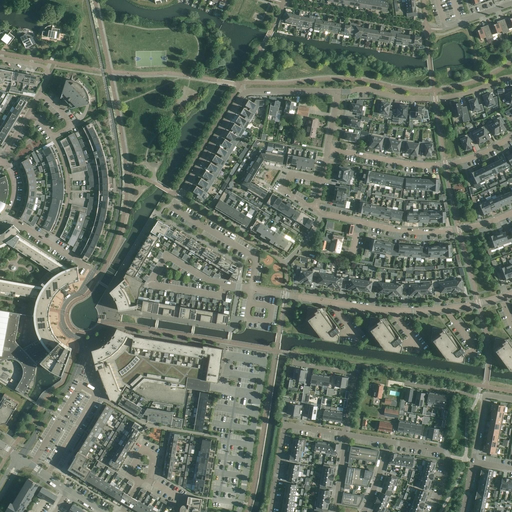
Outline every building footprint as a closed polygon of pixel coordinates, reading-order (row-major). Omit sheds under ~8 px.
[(406,8),(407,17),(417,16),(416,7),(406,8)] [(286,23),(290,24),(291,24),(293,15),(287,13),(286,16),(284,16),(282,20),(285,22),(285,23),(286,23)] [(302,29),(303,27),(305,17),(300,16),(301,14),(298,13),(297,16),(299,16),(297,26),(296,27),(302,29)] [(296,26),(297,26),(299,16),(297,16),(293,15),(291,24),(290,24),(290,25),(291,25),(292,24),(296,25),(296,26)] [(309,29),(309,26),(311,19),(312,19),(312,16),(310,16),(309,18),(305,17),(303,27),(303,28),(303,27),(308,28),(308,29),(309,29)] [(502,20),(506,33),(510,32),(509,29),(511,27),(511,22),(511,19),(507,20),(507,18),(502,20)] [(327,31),(331,32),(332,32),(334,23),(329,22),(330,20),(326,19),(326,22),(328,22),(326,31),(325,31),(325,32),(326,32),(327,31)] [(494,25),(497,33),(502,31),(503,34),(506,33),(502,20),(497,22),(498,24),(494,25)] [(321,30),(325,31),(326,31),(328,22),(326,22),(322,21),(320,30),(319,30),(319,31),(320,31),(321,30)] [(338,33),(343,34),(344,34),(345,25),(341,24),(341,22),(338,21),(338,24),(339,24),(338,33),(337,33),(337,34),(338,34),(338,33)] [(332,32),(337,33),(338,33),(339,24),(338,24),(334,23),(332,32),(331,32),(331,33),(332,33),(332,32)] [(350,36),(350,34),(351,26),(352,26),(353,24),(350,23),(350,26),(345,25),(344,34),(343,34),(343,35),(344,35),(344,34),(349,35),(349,36),(350,36)] [(486,26),(490,39),(493,38),(492,35),(497,33),(494,25),(491,26),(490,24),(486,26)] [(53,28),(53,25),(53,26),(51,26),(49,26),(47,27),(46,28),(44,30),(44,31),(43,31),(42,36),(43,36),(43,38),(50,38),(51,37),(58,39),(60,29),(53,28)] [(490,39),(486,26),(481,28),(481,30),(478,31),(478,32),(477,32),(476,32),(477,34),(478,36),(480,36),(481,39),(486,37),(487,40),(490,39)] [(367,39),(368,29),(370,30),(370,27),(367,27),(367,29),(362,28),(361,37),(361,38),(366,38),(366,39),(367,39)] [(379,42),(379,41),(380,31),(382,32),(382,29),(379,29),(379,31),(374,30),(373,40),(378,41),(379,42)] [(9,45),(15,37),(10,33),(11,31),(10,32),(9,31),(7,31),(5,31),(3,32),(2,33),(1,32),(0,33),(0,39),(3,41),(4,41),(9,45)] [(390,44),(391,41),(392,34),(393,34),(393,31),(391,31),(390,33),(386,32),(384,42),(385,42),(390,43),(390,44)] [(408,46),(408,45),(409,36),(411,36),(411,34),(408,33),(408,36),(403,35),(402,44),(403,44),(407,45),(407,46),(408,46)] [(36,44),(33,38),(34,37),(33,37),(31,36),(30,35),(28,34),(26,35),(25,34),(21,36),(21,37),(20,38),(23,42),(24,42),(27,48),(36,44)] [(420,48),(420,49),(424,49),(423,41),(421,41),(421,37),(415,37),(414,46),(419,47),(420,48)] [(0,83),(4,81),(5,82),(11,83),(13,72),(7,71),(0,69),(0,83)] [(37,77),(31,76),(29,85),(37,87),(40,82),(36,81),(37,77)] [(77,82),(76,81),(74,81),(72,80),(71,80),(69,80),(67,80),(62,97),(73,108),(90,103),(90,102),(90,101),(90,100),(90,99),(89,98),(89,97),(89,96),(89,95),(88,93),(87,92),(87,91),(86,89),(85,89),(84,88),(83,86),(82,85),(81,84),(80,84),(79,83),(77,82)] [(498,106),(497,97),(492,99),(490,93),(483,96),(487,107),(492,105),(493,108),(498,106)] [(21,99),(18,104),(25,108),(28,103),(26,102),(29,97),(22,96),(20,99),(21,99)] [(478,105),(476,99),(475,99),(475,98),(470,99),(470,100),(469,101),(472,111),(476,110),(477,113),(483,111),(481,104),(478,105)] [(251,108),(249,111),(254,114),(259,106),(264,106),(265,105),(265,100),(256,100),(254,103),(249,100),(246,105),(251,108)] [(270,110),(269,115),(275,116),(276,113),(281,114),(282,107),(279,106),(280,102),(276,101),(275,103),(271,102),(270,110)] [(356,116),(363,117),(364,111),(361,110),(362,106),(363,102),(361,101),(357,101),(356,105),(351,104),(350,105),(350,107),(351,108),(350,111),(357,112),(356,116)] [(22,112),(25,108),(18,104),(16,102),(13,107),(15,108),(22,112)] [(297,114),(298,106),(295,106),(296,103),(287,102),(285,113),(293,115),(294,113),(296,113),(296,114),(297,114)] [(379,114),(385,114),(384,117),(390,119),(392,112),(388,111),(390,104),(386,104),(387,103),(382,102),(381,105),(379,105),(378,110),(380,110),(379,114)] [(461,108),(460,103),(452,105),(453,109),(451,109),(452,113),(454,113),(455,118),(463,116),(463,118),(463,122),(470,120),(466,107),(462,108),(461,108)] [(397,115),(393,115),(392,122),(398,123),(399,117),(406,118),(407,106),(406,106),(406,105),(401,104),(401,106),(400,105),(399,110),(397,110),(397,115)] [(429,119),(427,110),(424,110),(424,108),(421,107),(421,106),(416,106),(416,112),(410,112),(409,119),(414,119),(414,118),(421,119),(421,115),(423,115),(423,116),(424,119),(428,119),(429,119)] [(298,114),(307,116),(309,109),(299,107),(298,114)] [(15,108),(12,113),(19,117),(22,112),(15,108)] [(250,122),(254,114),(249,111),(244,108),(241,113),(246,116),(244,119),(250,122)] [(16,122),(19,117),(12,113),(10,112),(7,116),(16,122)] [(493,120),(501,133),(506,130),(505,128),(502,124),(504,122),(503,120),(505,119),(503,116),(503,117),(502,116),(501,117),(500,114),(497,116),(498,118),(493,120)] [(14,126),(16,122),(7,116),(5,121),(14,126)] [(245,130),(250,122),(244,119),(239,116),(236,121),(241,124),(240,126),(245,130)] [(307,126),(316,128),(318,120),(308,118),(308,121),(307,121),(306,124),(307,124),(307,126)] [(351,126),(351,127),(355,128),(355,127),(359,128),(360,120),(349,118),(347,125),(351,126)] [(501,133),(493,120),(493,121),(494,123),(489,126),(488,124),(485,125),(489,131),(491,130),(495,135),(495,134),(496,136),(501,133)] [(11,131),(14,126),(5,121),(2,125),(11,131)] [(240,137),(245,130),(240,126),(235,123),(231,129),(237,132),(235,134),(240,137)] [(87,134),(95,130),(93,126),(91,124),(83,128),(87,134)] [(8,135),(11,131),(2,125),(0,128),(0,130),(1,131),(8,135)] [(489,131),(485,125),(477,130),(484,142),(489,140),(488,139),(489,138),(486,133),(489,131)] [(316,128),(307,126),(305,136),(314,138),(316,128)] [(95,130),(87,134),(89,140),(98,137),(97,134),(95,130)] [(484,142),(477,130),(469,134),(472,140),(475,139),(478,144),(479,145),(484,142)] [(1,131),(0,133),(0,136),(5,140),(8,135),(1,131)] [(235,145),(240,137),(235,134),(230,131),(227,136),(232,140),(230,142),(235,145)] [(355,141),(356,135),(345,132),(344,136),(345,137),(345,139),(349,140),(349,141),(353,142),(354,141),(355,141)] [(370,148),(375,149),(378,135),(369,133),(367,140),(370,140),(369,146),(370,146),(370,148)] [(74,134),(60,141),(62,144),(63,145),(64,148),(78,141),(74,134)] [(385,143),(387,136),(387,134),(384,134),(383,136),(378,135),(375,149),(381,150),(381,148),(382,143),(385,143)] [(472,140),(469,134),(464,136),(465,138),(460,140),(462,145),(464,145),(466,150),(471,148),(471,147),(469,141),(472,140)] [(392,152),(395,138),(387,136),(385,143),(388,144),(387,149),(387,151),(392,152)] [(98,137),(89,140),(92,146),(101,143),(99,139),(98,137)] [(395,138),(392,152),(398,153),(398,152),(399,152),(400,146),(403,147),(405,138),(404,140),(398,139),(398,141),(395,140),(396,138),(395,138)] [(405,138),(403,147),(406,147),(405,153),(406,153),(406,154),(412,155),(413,143),(413,141),(407,140),(408,138),(405,138)] [(231,153),(235,145),(230,142),(225,139),(222,144),(227,147),(225,150),(231,153)] [(422,140),(422,142),(422,149),(425,149),(425,155),(425,157),(431,156),(431,155),(431,151),(433,151),(433,144),(431,144),(431,142),(425,142),(425,140),(422,140)] [(78,141),(64,148),(65,150),(66,152),(67,154),(81,149),(78,141)] [(413,143),(412,155),(417,156),(417,154),(418,149),(422,149),(422,142),(419,142),(419,144),(413,143)] [(101,143),(92,146),(94,152),(102,150),(102,147),(101,143)] [(54,148),(52,146),(43,151),(46,157),(56,152),(54,150),(54,148)] [(226,161),(231,153),(225,150),(220,147),(217,152),(222,155),(221,158),(226,161)] [(81,149),(67,154),(67,156),(68,159),(69,161),(84,157),(81,149)] [(102,150),(94,152),(96,159),(105,156),(104,152),(103,152),(102,150)] [(270,162),(272,153),(272,152),(266,150),(265,154),(261,153),(264,159),(268,160),(267,162),(270,162)] [(57,155),(56,152),(46,157),(48,162),(58,159),(57,156),(57,155)] [(252,160),(254,161),(262,166),(264,164),(262,162),(264,159),(261,153),(259,157),(255,154),(252,160)] [(221,169),(226,161),(221,158),(216,155),(212,160),(218,163),(216,166),(221,169)] [(105,156),(96,159),(97,165),(106,163),(105,161),(106,160),(105,156)] [(71,167),(71,169),(75,168),(78,167),(82,166),(86,165),(84,157),(69,161),(70,164),(71,167)] [(499,161),(504,170),(509,168),(504,158),(500,160),(501,161),(499,161)] [(23,167),(23,169),(32,165),(28,159),(21,164),(22,166),(23,167)] [(59,161),(58,159),(48,162),(50,168),(60,165),(59,162),(59,161)] [(309,159),(306,169),(313,171),(315,160),(309,159)] [(251,166),(259,171),(262,166),(254,161),(251,166)] [(494,163),(499,173),(504,170),(499,161),(498,162),(497,162),(494,163)] [(216,177),(221,169),(216,166),(211,162),(208,168),(213,171),(211,173),(216,177)] [(106,163),(97,165),(98,171),(108,170),(107,165),(106,166),(106,163)] [(489,166),(494,175),(499,173),(494,163),(491,165),(489,166)] [(25,173),(25,174),(34,171),(32,165),(23,169),(24,171),(25,173)] [(61,168),(60,165),(50,168),(52,174),(62,172),(62,170),(61,168)] [(247,171),(256,176),(259,171),(251,166),(247,171)] [(338,174),(348,176),(349,171),(351,172),(352,168),(345,166),(344,168),(339,167),(338,174)] [(484,168),(490,179),(489,177),(494,175),(489,166),(488,167),(488,166),(484,168)] [(480,171),(485,181),(490,179),(484,168),(481,169),(481,170),(480,171)] [(212,184),(216,177),(211,173),(206,170),(203,176),(208,179),(207,181),(206,181),(212,184)] [(256,176),(247,171),(244,176),(246,178),(242,184),(250,182),(252,178),(254,179),(256,176)] [(474,172),(480,184),(485,181),(480,171),(478,171),(475,172),(474,172)] [(62,173),(62,172),(52,174),(53,180),(63,178),(63,176),(62,173)] [(480,184),(474,172),(469,174),(471,178),(470,178),(471,181),(472,181),(475,186),(480,184)] [(348,176),(338,174),(337,180),(347,182),(348,176)] [(3,207),(4,206),(5,204),(7,199),(8,194),(9,190),(8,185),(8,181),(6,176),(0,178),(0,211),(1,210),(2,209),(1,209),(2,209),(2,208),(3,208),(3,207)] [(207,192),(212,184),(206,181),(207,181),(201,178),(198,183),(203,186),(202,189),(207,192)] [(250,182),(242,184),(249,188),(247,191),(252,194),(253,193),(258,184),(255,183),(254,185),(250,182)] [(258,196),(263,188),(258,184),(253,193),(258,196)] [(335,195),(348,198),(349,194),(348,194),(350,187),(342,185),(341,188),(336,187),(335,192),(335,195)] [(202,200),(207,192),(202,189),(197,186),(194,191),(199,194),(197,197),(202,200)] [(263,188),(258,196),(263,199),(268,191),(263,188)] [(272,206),(278,197),(273,193),(267,203),(272,206)] [(506,205),(501,194),(496,196),(501,207),(506,205)] [(511,203),(507,194),(502,196),(502,194),(501,194),(506,205),(511,203)] [(348,201),(348,198),(335,195),(334,198),(333,198),(332,203),(338,204),(338,207),(336,207),(345,209),(346,201),(348,201)] [(501,207),(496,196),(496,195),(491,197),(492,198),(491,198),(496,209),(501,207)] [(277,209),(283,200),(278,197),(272,206),(277,209)] [(496,209),(491,198),(486,201),(491,211),(496,209)] [(220,211),(226,203),(220,200),(215,208),(220,211)] [(281,212),(287,202),(283,200),(277,209),(281,212)] [(363,214),(366,202),(360,201),(359,206),(358,209),(359,209),(358,212),(363,214)] [(491,211),(486,201),(481,203),(486,214),(486,213),(491,211)] [(25,206),(24,207),(33,210),(35,204),(26,202),(26,204),(25,206)] [(286,214),(292,205),(287,202),(281,212),(286,214)] [(226,203),(220,211),(226,215),(231,206),(226,203)] [(486,214),(481,203),(482,204),(477,206),(478,210),(479,213),(480,212),(481,216),(486,214)] [(62,207),(62,206),(52,204),(50,210),(60,212),(61,210),(62,207)] [(232,204),(231,206),(226,215),(231,218),(236,209),(233,207),(234,205),(232,204)] [(291,218),(297,208),(292,205),(286,214),(291,218)] [(23,211),(22,212),(30,216),(33,210),(24,207),(24,209),(23,211)] [(107,208),(98,207),(97,214),(106,215),(107,211),(107,208)] [(296,220),(301,211),(297,208),(291,218),(296,220)] [(236,209),(231,218),(236,221),(241,212),(236,209)] [(60,214),(60,212),(50,210),(48,215),(58,219),(59,216),(60,214)] [(70,214),(69,216),(69,217),(83,222),(86,214),(82,213),(78,212),(75,211),(71,210),(70,212),(70,214)] [(300,223),(306,214),(301,211),(296,220),(300,223)] [(21,215),(19,217),(27,222),(30,216),(22,212),(22,213),(21,215)] [(241,212),(236,221),(241,224),(246,215),(241,212)] [(106,215),(97,214),(96,220),(104,222),(105,220),(106,220),(106,215)] [(304,226),(310,216),(306,214),(300,223),(304,226)] [(57,222),(58,219),(48,215),(46,221),(56,225),(56,224),(57,222)] [(246,215),(241,224),(246,227),(251,219),(246,215)] [(310,216),(304,226),(309,229),(315,219),(310,216)] [(81,230),(83,222),(69,217),(68,219),(68,222),(67,224),(81,230)] [(502,226),(510,222),(508,218),(499,222),(502,226)] [(104,222),(96,220),(94,226),(103,229),(104,225),(104,222)] [(158,220),(158,221),(148,237),(157,242),(156,242),(157,242),(162,234),(165,236),(165,235),(170,227),(158,220)] [(255,233),(261,223),(256,220),(251,230),(255,233)] [(55,228),(56,225),(46,221),(43,227),(52,232),(53,230),(54,229),(55,228)] [(260,235),(266,226),(261,223),(255,233),(260,235)] [(77,237),(81,230),(67,224),(65,227),(65,228),(64,231),(77,237)] [(0,291),(36,298),(38,298),(36,302),(36,303),(36,305),(35,307),(35,309),(35,311),(35,312),(34,316),(35,322),(36,326),(37,330),(37,331),(39,336),(40,339),(38,340),(23,349),(16,341),(20,314),(21,314),(20,314),(0,310),(0,363),(1,363),(3,361),(5,360),(8,359),(10,359),(13,359),(16,360),(18,361),(20,363),(22,365),(23,368),(23,371),(23,373),(23,376),(22,379),(16,389),(15,389),(24,394),(34,377),(35,375),(37,364),(41,361),(41,362),(43,363),(47,366),(52,370),(57,372),(62,375),(70,354),(69,353),(70,351),(71,348),(70,348),(68,347),(67,346),(65,345),(64,345),(63,343),(62,343),(58,339),(57,338),(54,333),(53,332),(51,327),(51,326),(50,320),(49,319),(49,315),(49,313),(50,309),(50,307),(51,305),(53,300),(56,295),(57,294),(61,290),(62,289),(66,286),(67,285),(72,283),(73,282),(80,281),(79,272),(78,266),(73,267),(71,268),(68,268),(17,235),(18,234),(20,232),(13,225),(8,230),(5,232),(1,234),(0,234),(0,291)] [(103,229),(94,226),(92,232),(100,235),(101,233),(102,233),(103,229)] [(265,238),(270,229),(266,226),(260,235),(265,238)] [(165,235),(170,238),(175,230),(170,227),(165,235)] [(269,241),(275,232),(270,229),(265,238),(269,241)] [(170,238),(175,241),(180,233),(175,230),(170,238)] [(69,243),(73,246),(77,237),(64,231),(63,233),(61,235),(60,237),(65,241),(68,237),(68,236),(72,238),(71,239),(69,243)] [(100,235),(92,232),(89,238),(98,242),(100,238),(99,238),(100,235)] [(274,244),(279,234),(275,232),(269,241),(274,244)] [(499,234),(503,246),(503,244),(511,241),(509,236),(506,237),(505,232),(503,233),(503,232),(499,234)] [(175,241),(180,244),(185,236),(180,233),(175,241)] [(279,247),(285,238),(279,234),(274,244),(279,247)] [(332,240),(332,243),(342,245),(343,237),(330,234),(329,238),(331,239),(331,240),(332,240)] [(494,235),(498,248),(503,246),(499,234),(495,235),(495,236),(494,236),(494,235)] [(498,248),(494,235),(488,237),(489,241),(488,241),(489,245),(490,244),(491,248),(487,250),(489,255),(492,254),(491,250),(498,248)] [(180,244),(185,248),(190,239),(185,236),(180,244)] [(153,247),(156,242),(157,242),(148,237),(145,242),(153,247)] [(98,242),(89,238),(86,244),(95,248),(96,246),(98,242)] [(284,250),(289,240),(285,238),(279,247),(284,250)] [(185,248),(190,251),(195,243),(190,239),(185,248)] [(374,253),(377,240),(371,239),(370,243),(369,243),(369,246),(370,246),(369,249),(365,248),(364,256),(368,257),(369,252),(374,253)] [(289,240),(284,250),(288,253),(294,243),(289,240)] [(377,240),(374,253),(380,254),(382,242),(381,242),(381,241),(377,240)] [(150,252),(153,247),(145,242),(142,247),(150,252)] [(382,242),(380,254),(385,255),(388,242),(384,242),(382,242)] [(388,242),(385,255),(386,256),(386,254),(395,256),(396,250),(393,249),(394,244),(392,244),(392,243),(388,242)] [(190,251),(196,254),(201,246),(195,243),(190,251)] [(342,245),(332,243),(330,251),(340,253),(342,245)] [(95,248),(86,244),(83,250),(92,255),(94,251),(93,250),(95,248)] [(396,250),(395,256),(398,256),(398,258),(404,258),(405,245),(401,245),(399,245),(399,250),(396,250)] [(196,254),(201,257),(206,249),(201,246),(196,254)] [(417,246),(416,257),(425,258),(425,252),(422,252),(422,247),(420,247),(420,246),(417,246)] [(425,252),(425,258),(425,260),(434,259),(434,246),(430,246),(430,247),(428,247),(428,252),(425,252)] [(147,257),(150,252),(142,247),(139,252),(147,257)] [(201,257),(206,260),(211,252),(206,249),(201,257)] [(92,255),(83,250),(80,256),(88,260),(89,258),(90,259),(92,255)] [(144,262),(147,257),(139,252),(136,257),(144,262)] [(206,260),(211,263),(216,255),(211,252),(206,260)] [(211,263),(216,266),(221,258),(216,255),(211,263)] [(141,267),(144,262),(136,257),(133,262),(141,267)] [(216,266),(221,269),(226,261),(221,258),(216,266)] [(221,269),(226,272),(231,264),(226,261),(221,269)] [(138,272),(141,267),(133,262),(130,267),(138,272)] [(236,267),(231,264),(226,272),(231,275),(232,276),(236,267)] [(138,272),(130,267),(127,273),(135,278),(138,272)] [(239,269),(236,267),(232,276),(231,275),(229,280),(237,281),(239,269)] [(305,283),(307,269),(302,268),(302,267),(298,267),(296,274),(300,274),(299,281),(305,282),(304,283),(305,283)] [(509,278),(505,267),(499,269),(500,273),(499,274),(501,277),(502,276),(503,280),(509,278)] [(307,269),(305,283),(311,284),(312,276),(315,277),(316,270),(313,269),(312,271),(307,271),(307,269)] [(316,270),(315,277),(319,277),(318,283),(320,284),(323,285),(323,284),(325,274),(320,273),(320,270),(316,270)] [(138,300),(139,291),(140,289),(141,287),(143,283),(126,273),(124,278),(125,279),(110,292),(111,293),(114,297),(115,298),(117,303),(117,304),(119,310),(119,311),(137,308),(138,300)] [(337,273),(334,287),(335,288),(335,287),(340,288),(341,281),(345,282),(346,275),(342,274),(337,273)] [(353,291),(355,276),(350,276),(350,275),(346,275),(345,282),(348,282),(347,289),(353,290),(353,291)] [(375,287),(376,279),(370,279),(370,281),(366,280),(364,291),(364,292),(368,292),(370,292),(371,286),(375,287)] [(376,279),(375,287),(378,287),(378,293),(380,293),(380,294),(384,294),(384,293),(385,283),(379,282),(379,280),(376,279)] [(446,292),(444,279),(439,280),(435,280),(436,287),(439,287),(440,293),(443,293),(446,293),(446,292)] [(426,281),(426,294),(427,294),(427,295),(430,295),(430,294),(432,294),(432,288),(436,287),(435,280),(426,281)] [(205,284),(216,290),(218,286),(207,281),(205,284)] [(396,281),(395,296),(395,295),(401,296),(402,289),(405,289),(405,281),(402,281),(402,282),(396,281)] [(405,281),(405,289),(409,289),(409,296),(415,296),(415,282),(409,282),(409,281),(405,281)] [(319,335),(321,339),(322,339),(338,342),(339,341),(339,336),(337,333),(339,331),(336,327),(334,329),(325,317),(319,309),(308,307),(306,320),(318,336),(319,335)] [(397,339),(382,319),(370,317),(368,330),(380,347),(382,346),(385,350),(401,352),(401,351),(402,346),(400,343),(402,341),(399,337),(397,339)] [(134,336),(134,335),(117,328),(117,329),(114,334),(114,335),(110,340),(105,344),(104,345),(99,348),(98,348),(93,350),(92,350),(97,369),(98,369),(100,375),(102,380),(105,388),(106,388),(110,401),(113,400),(116,402),(126,386),(147,398),(185,404),(187,388),(209,392),(211,381),(218,383),(221,363),(224,349),(203,345),(203,348),(198,347),(193,346),(182,344),(177,343),(166,341),(161,341),(156,340),(150,339),(144,338),(134,336)] [(445,330),(444,329),(433,328),(431,341),(443,357),(444,356),(447,360),(463,363),(464,356),(462,353),(464,352),(461,347),(459,349),(445,330)] [(511,346),(507,340),(495,338),(493,351),(505,367),(507,366),(510,370),(511,370),(511,346)] [(316,386),(318,375),(312,374),(310,385),(316,386)] [(346,390),(348,378),(342,377),(342,376),(340,387),(340,389),(346,390)] [(248,386),(253,388),(256,380),(253,379),(251,383),(247,382),(246,383),(248,384),(248,386)] [(381,398),(383,386),(376,384),(376,385),(374,385),(373,389),(375,390),(374,397),(381,398)] [(404,400),(412,402),(414,390),(406,389),(404,400)] [(424,394),(418,392),(415,405),(422,406),(424,394)] [(433,407),(435,393),(429,392),(427,404),(433,405),(432,407),(433,407)] [(441,395),(435,393),(433,407),(438,408),(441,395)] [(7,422),(19,403),(4,394),(3,397),(5,398),(1,405),(0,404),(0,422),(1,424),(7,422)] [(445,407),(447,396),(441,395),(438,408),(439,408),(439,406),(445,407)] [(123,396),(118,404),(141,418),(143,415),(145,416),(148,417),(147,420),(151,421),(151,419),(156,420),(156,421),(163,422),(163,421),(168,422),(168,423),(171,424),(171,426),(182,428),(183,419),(173,417),(173,414),(147,409),(146,410),(123,396)] [(318,413),(318,408),(317,408),(317,407),(310,406),(311,403),(306,402),(304,412),(309,413),(308,418),(315,419),(316,413),(318,413)] [(504,412),(505,406),(506,407),(507,403),(501,402),(500,405),(492,404),(490,410),(491,410),(492,410),(504,412)] [(114,410),(107,406),(107,405),(104,410),(111,415),(114,410)] [(323,419),(329,420),(331,407),(330,409),(325,408),(325,406),(321,405),(320,414),(323,415),(323,419)] [(335,421),(337,408),(331,407),(329,420),(335,421)] [(385,408),(384,415),(397,418),(399,411),(385,408)] [(111,415),(104,410),(101,415),(109,419),(111,415)] [(503,418),(504,413),(504,412),(492,410),(491,416),(503,418)] [(109,419),(101,415),(98,419),(106,424),(109,419)] [(502,424),(503,418),(491,416),(490,422),(502,424)] [(106,424),(98,419),(95,424),(103,428),(106,424)] [(132,427),(140,432),(142,427),(135,422),(132,427)] [(391,431),(392,424),(380,422),(379,430),(391,431)] [(501,430),(502,424),(490,422),(489,428),(501,430)] [(103,428),(95,424),(93,428),(100,433),(103,428)] [(438,439),(440,427),(434,426),(434,428),(432,439),(432,438),(438,439)] [(129,432),(137,436),(140,432),(132,427),(129,432)] [(100,433),(93,428),(90,433),(98,438),(100,433)] [(499,436),(501,430),(489,428),(488,434),(498,436),(499,436)] [(126,436),(134,441),(137,436),(129,432),(126,436)] [(98,438),(90,433),(87,438),(95,442),(98,438)] [(123,441),(131,446),(134,441),(126,436),(123,441)] [(95,442),(87,438),(84,442),(92,447),(95,442)] [(202,445),(211,447),(212,440),(206,439),(206,440),(203,439),(202,445)] [(121,445),(129,450),(131,446),(123,441),(121,445)] [(92,447),(84,442),(81,447),(89,451),(92,447)] [(118,450),(126,455),(129,450),(121,445),(118,450)] [(496,454),(497,448),(496,447),(496,448),(486,446),(486,445),(484,445),(483,451),(491,453),(491,456),(497,458),(497,454),(496,454)] [(89,451),(81,447),(79,451),(78,451),(86,456),(89,451)] [(358,459),(360,448),(351,447),(349,458),(358,459)] [(358,459),(367,461),(369,450),(360,448),(358,459)] [(115,455),(123,459),(126,455),(118,450),(115,455)] [(367,461),(376,462),(378,456),(378,454),(379,451),(369,450),(367,461)] [(85,479),(91,470),(84,466),(84,464),(88,457),(86,456),(78,451),(70,465),(69,466),(70,471),(71,471),(78,475),(78,474),(82,476),(81,477),(85,480),(85,479)] [(112,459),(120,464),(123,459),(115,455),(112,459)] [(120,464),(112,459),(109,464),(117,469),(120,464)] [(434,469),(436,463),(430,462),(430,460),(426,460),(425,466),(434,469)] [(333,475),(334,469),(329,468),(329,465),(324,464),(322,473),(333,475)] [(434,474),(433,474),(434,469),(425,466),(422,466),(421,471),(422,471),(434,474)] [(358,477),(360,469),(348,467),(346,475),(358,477)] [(371,479),(371,477),(373,472),(368,471),(360,469),(358,477),(371,479)] [(91,470),(85,479),(90,483),(95,475),(96,473),(91,470)] [(173,472),(164,470),(163,475),(171,480),(173,472)] [(432,479),(434,474),(422,471),(420,476),(432,479)] [(95,486),(100,478),(95,475),(90,483),(95,486)] [(357,485),(358,477),(346,475),(345,483),(348,484),(357,485)] [(384,482),(396,486),(399,478),(392,475),(391,478),(386,476),(384,482)] [(431,479),(432,480),(432,479),(420,476),(422,477),(420,481),(430,484),(431,479)] [(368,487),(369,484),(370,482),(371,479),(358,477),(357,485),(368,487)] [(100,488),(105,481),(100,478),(95,486),(100,488)] [(331,486),(332,480),(332,481),(333,480),(321,478),(320,487),(326,488),(326,485),(331,486)] [(506,492),(508,479),(504,478),(504,479),(502,479),(500,491),(506,492)] [(22,511),(38,484),(29,479),(13,504),(11,503),(7,510),(9,511),(22,511)] [(105,491),(110,484),(105,481),(100,488),(105,491)] [(419,487),(428,490),(430,484),(420,481),(419,487)] [(396,486),(384,482),(382,487),(387,489),(386,492),(391,494),(394,485),(396,486)] [(110,494),(115,487),(110,484),(105,491),(110,494)] [(115,497),(119,490),(121,488),(116,485),(115,487),(110,494),(115,497)] [(204,486),(195,485),(194,491),(196,491),(195,493),(203,494),(204,486)] [(53,503),(57,496),(43,487),(42,488),(40,486),(36,493),(53,503)] [(329,497),(330,491),(325,491),(326,488),(320,487),(318,496),(330,497),(329,497)] [(425,498),(427,492),(418,489),(416,495),(425,498)] [(120,500),(124,493),(119,490),(115,497),(120,500)] [(388,502),(391,494),(386,492),(385,494),(380,493),(378,498),(377,498),(388,502)] [(127,504),(131,497),(130,496),(124,493),(120,500),(125,503),(127,504)] [(350,506),(352,495),(343,493),(342,504),(350,506)] [(361,502),(364,497),(364,495),(360,494),(360,496),(352,495),(350,506),(359,507),(360,504),(361,502)] [(424,503),(425,498),(416,495),(414,500),(424,503)] [(199,511),(202,499),(188,496),(186,509),(185,509),(185,506),(182,505),(181,508),(181,511),(182,511),(184,511),(185,510),(188,511),(187,511),(199,511)] [(134,509),(138,501),(131,497),(127,504),(134,509)] [(386,507),(388,502),(377,498),(375,503),(388,508),(386,507)] [(422,508),(424,503),(414,500),(412,505),(422,508)] [(139,511),(143,504),(138,501),(134,509),(139,511)] [(327,509),(328,503),(329,503),(316,501),(315,507),(317,507),(316,509),(314,509),(322,510),(322,508),(327,509)] [(386,511),(388,508),(375,503),(376,503),(373,509),(378,510),(377,511),(386,511)]
